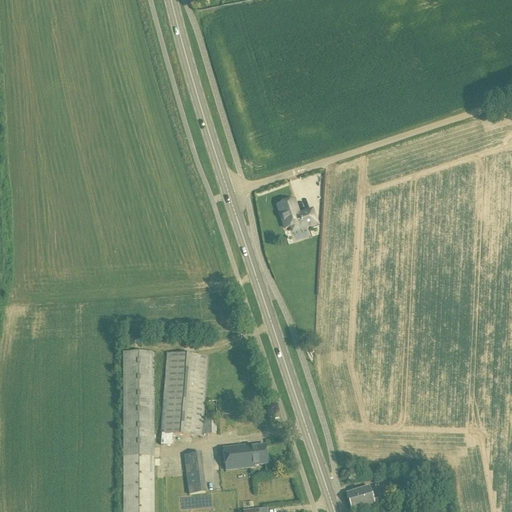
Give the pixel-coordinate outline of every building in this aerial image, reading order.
[(299,214),(294,201),(277,206),(285,229),(290,227),(292,232),(316,224),(312,210),(299,214)] [(294,267),(297,276),(310,272),(307,263),(294,267)] [(122,511),(153,511),(154,353),(122,353),(122,511)] [(202,438),(208,357),(166,354),(160,434),(161,434),(161,446),(172,447),(173,435),(202,438)] [(216,435),(216,401),(205,401),(205,421),(203,421),(203,435),(216,435)] [(251,448),(251,445),(223,449),(226,471),(253,467),(253,466),(267,464),(265,446),(251,448)] [(188,496),(205,494),(201,454),(184,456),(188,496)] [(410,495),(411,478),(389,477),(388,495),(410,495)] [(372,498),(369,487),(346,494),(351,511),(374,505),(374,504),(387,500),(385,494),(372,498)]
